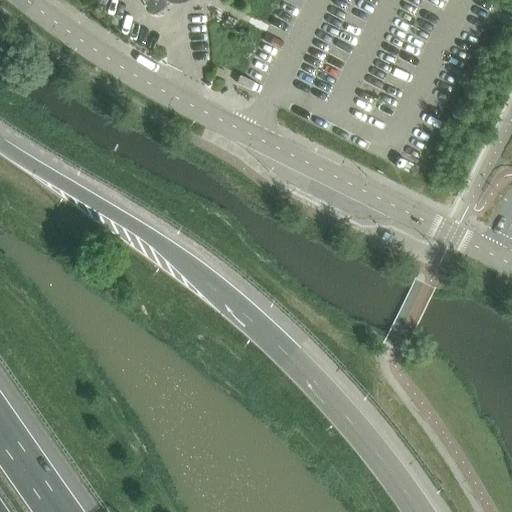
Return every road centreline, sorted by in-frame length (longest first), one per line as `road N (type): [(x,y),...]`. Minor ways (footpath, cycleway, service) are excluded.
road 1 (motorway): [(419,511),(318,386),(180,258),(0,146)]
road 2 (unclassified): [(511,264),(251,138),(102,54),(30,0)]
